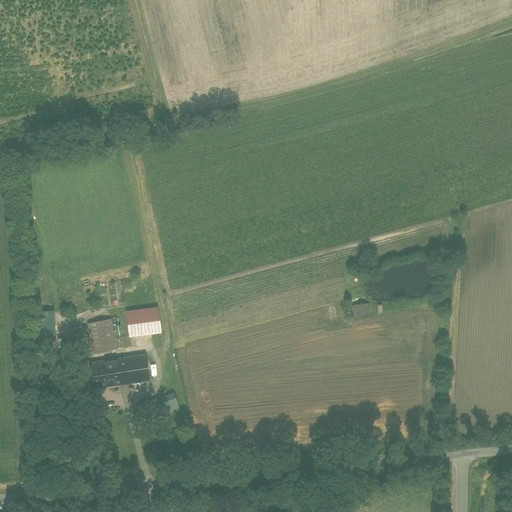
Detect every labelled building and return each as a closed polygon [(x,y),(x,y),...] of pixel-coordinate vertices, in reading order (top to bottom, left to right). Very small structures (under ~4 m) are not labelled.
[(358,316),(371,315),(369,303),(356,305),(358,316)] [(125,306),(129,337),(163,333),(159,309),(142,312),(141,304),(125,306)] [(43,338),(57,338),(57,311),(44,311),(43,338)] [(118,351),(114,320),(87,323),(92,355),(118,351)] [(147,356),(122,360),(125,383),(151,379),(147,356)] [(146,420),(182,411),(177,393),(142,402),(146,420)]
